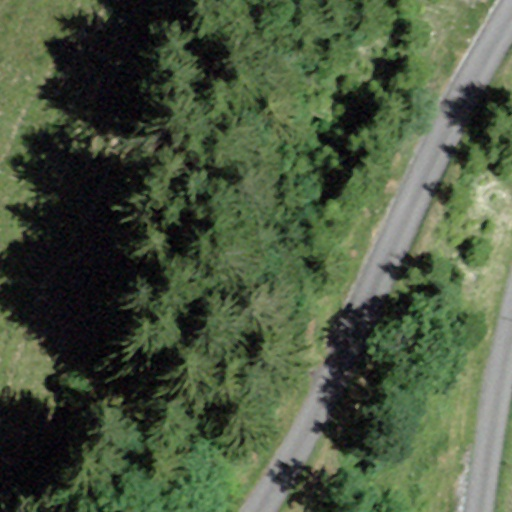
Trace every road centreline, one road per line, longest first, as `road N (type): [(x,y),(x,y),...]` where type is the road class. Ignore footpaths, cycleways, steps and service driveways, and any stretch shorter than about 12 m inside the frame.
road 1 (unclassified): [(511,13),(361,325),(298,445),(252,511)]
road 2 (unclassified): [(482,511),(511,358)]
